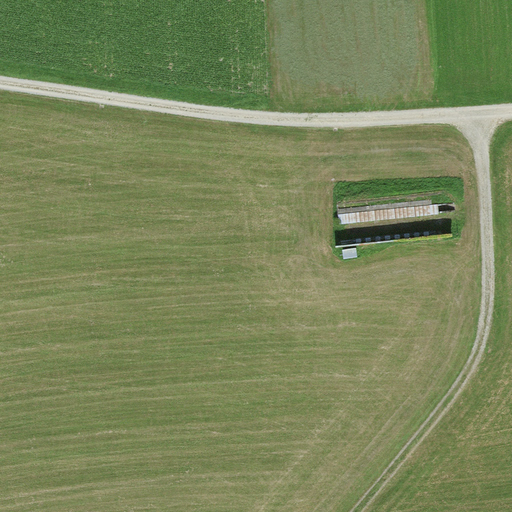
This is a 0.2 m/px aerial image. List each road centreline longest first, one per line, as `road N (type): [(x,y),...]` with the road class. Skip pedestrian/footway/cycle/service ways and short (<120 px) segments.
road 1 (track): [(0,85),(269,126),(511,112)]
road 2 (track): [(479,113),(491,294),(485,343),(437,421),(359,511)]
